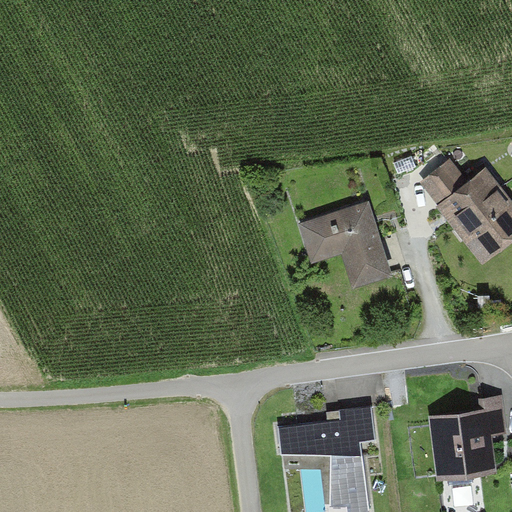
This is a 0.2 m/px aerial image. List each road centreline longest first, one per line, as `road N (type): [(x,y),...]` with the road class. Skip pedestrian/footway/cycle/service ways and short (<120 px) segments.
road 1 (unclassified): [(511,344),(240,382)]
road 2 (unclassified): [(240,382),(0,401)]
road 3 (residential): [(240,382),(254,511)]
